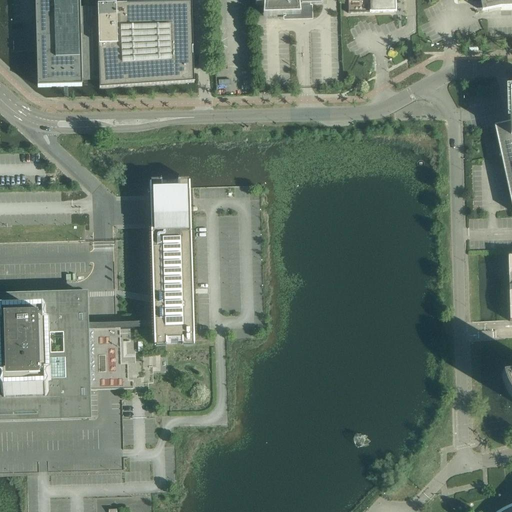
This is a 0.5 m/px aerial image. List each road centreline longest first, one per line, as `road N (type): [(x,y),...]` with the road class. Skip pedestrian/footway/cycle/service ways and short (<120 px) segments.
road 1 (residential): [(434,83),(455,136),(464,450),(473,462),(511,455)]
road 2 (unclassified): [(181,118),(373,112),(434,83)]
road 3 (unclassified): [(181,118),(59,117),(52,124)]
road 4 (unclassified): [(52,124),(136,129),(181,118)]
